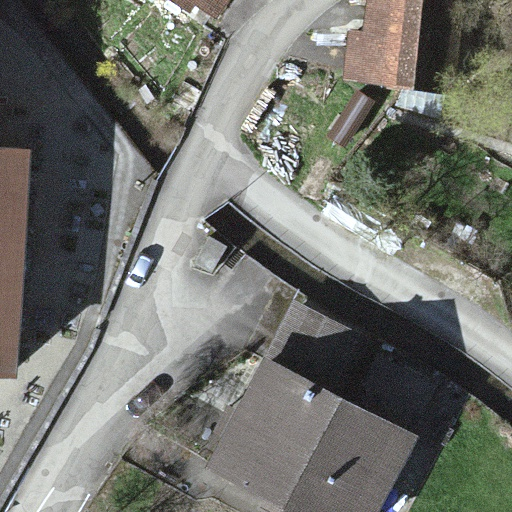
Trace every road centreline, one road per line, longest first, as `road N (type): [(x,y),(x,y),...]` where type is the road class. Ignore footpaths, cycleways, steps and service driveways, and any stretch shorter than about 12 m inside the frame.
road 1 (residential): [(41,511),(122,358),(203,147)]
road 2 (residential): [(511,356),(313,234),(203,147)]
road 3 (residential): [(203,147),(263,39),(309,0)]
